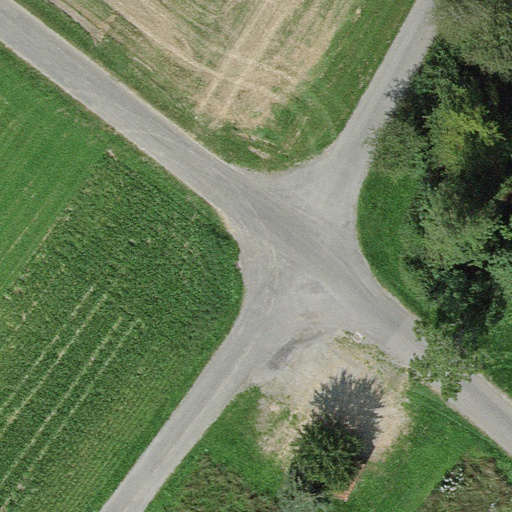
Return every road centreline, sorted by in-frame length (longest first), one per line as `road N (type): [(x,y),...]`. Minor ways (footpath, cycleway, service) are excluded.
road 1 (unclassified): [(0,25),(303,255)]
road 2 (unclassified): [(303,255),(121,511)]
road 3 (unclassified): [(438,0),(303,255)]
road 4 (unclassified): [(303,255),(511,423)]
